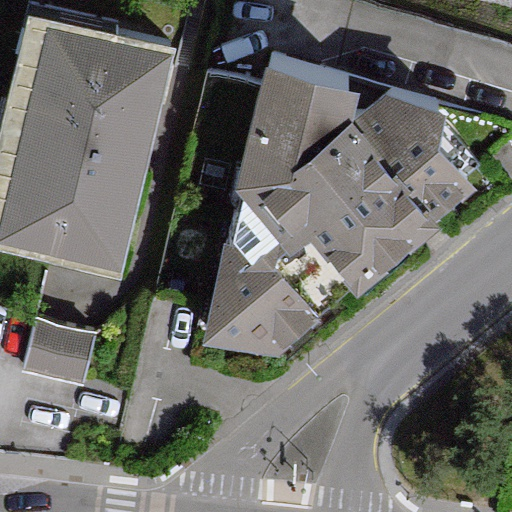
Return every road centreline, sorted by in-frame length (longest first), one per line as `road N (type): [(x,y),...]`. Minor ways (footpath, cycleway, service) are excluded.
road 1 (residential): [(358,380),(242,455),(214,511)]
road 2 (residential): [(358,380),(511,258)]
road 3 (residential): [(329,511),(337,417),(358,380)]
